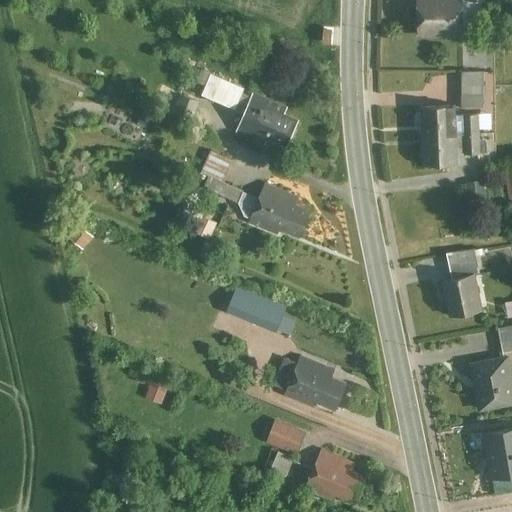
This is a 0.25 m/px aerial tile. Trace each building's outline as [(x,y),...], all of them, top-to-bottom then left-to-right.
[(468,0),(424,0),(424,33),(468,34),(468,0)] [(243,106),(251,83),(213,71),(206,94),(243,106)] [(291,103),(257,89),(240,130),(268,142),(271,135),(292,144),(304,117),(288,111),(291,103)] [(466,159),(462,102),(425,105),(429,162),(466,159)] [(244,198),(248,187),(226,179),(235,154),(213,147),(201,184),(244,198)] [(304,192),(269,178),(252,221),(282,233),(285,225),(306,234),(316,207),(301,201),(304,192)] [(197,229),(213,236),(221,219),(205,211),(197,229)] [(87,246),(99,233),(82,219),(71,231),(87,246)] [(488,306),(480,268),(444,276),(453,314),(488,306)] [(293,303),(241,282),(231,308),(282,329),(293,303)] [(511,321),(502,324),(507,349),(511,348),(511,321)] [(511,402),(511,348),(474,356),(484,408),(511,402)] [(339,368),(305,353),(288,392),(320,406),(324,398),(341,406),(352,381),(336,374),(339,368)] [(156,377),(150,394),(166,400),(172,383),(156,377)] [(302,451),(311,428),(279,415),(269,439),(302,451)] [(511,471),(511,424),(487,429),(495,474),(511,471)] [(358,459),(325,446),(309,487),(340,499),(343,493),(363,501),(375,473),(355,466),(358,459)]
